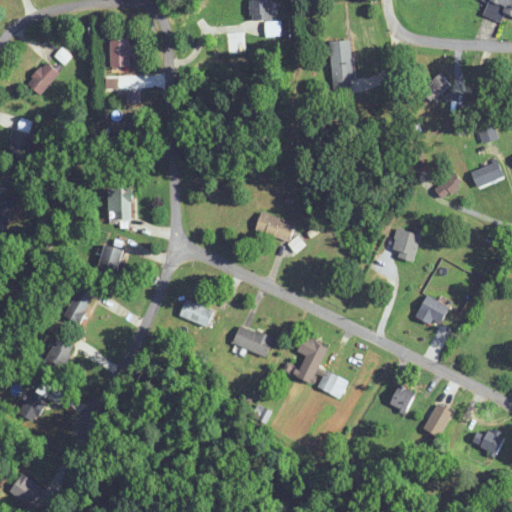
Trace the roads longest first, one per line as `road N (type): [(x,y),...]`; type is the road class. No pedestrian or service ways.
road 1 (residential): [(77,438),(130,364),(178,241),(167,9),(139,0),(58,10),(14,26),(0,61)]
road 2 (residential): [(511,406),(178,241)]
road 3 (residential): [(511,46),(412,41),(390,26),(386,0)]
